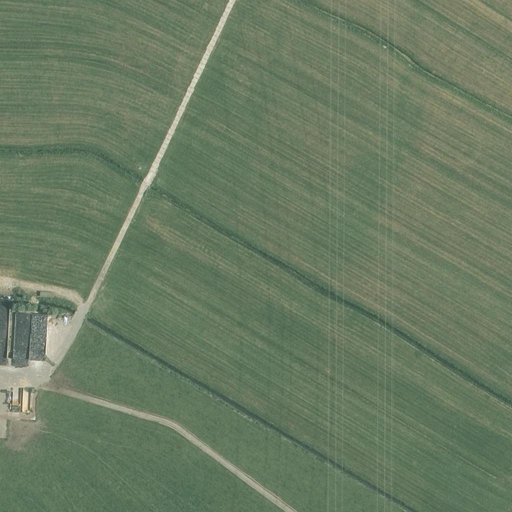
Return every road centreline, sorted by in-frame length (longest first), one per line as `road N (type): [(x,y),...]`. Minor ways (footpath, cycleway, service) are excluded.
road 1 (track): [(235,0),(77,323),(38,379)]
road 2 (track): [(38,379),(176,425),(290,511)]
